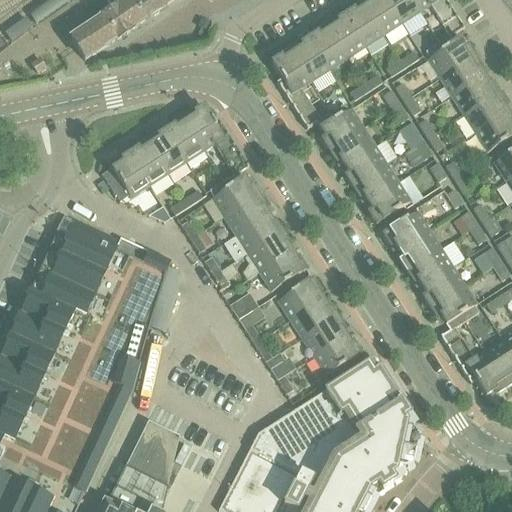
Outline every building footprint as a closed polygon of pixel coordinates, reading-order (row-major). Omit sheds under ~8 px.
[(146,22),(145,21),(133,1),(131,0),(119,8),(118,8),(101,19),(114,39),(116,42),(124,37),(133,31),(146,22)] [(133,0),(133,1),(145,21),(176,0),(133,0)] [(403,26),(386,0),(367,0),(363,3),(385,38),(403,26)] [(386,0),(403,26),(421,14),(412,0),(386,0)] [(445,52),(460,42),(456,36),(465,30),(445,0),(412,0),(421,14),(432,8),(451,39),(441,45),(445,52)] [(385,38),(363,3),(351,10),(353,14),(346,18),(367,49),(385,38)] [(367,49),(346,18),(340,22),(338,19),(326,26),(349,61),(367,49)] [(114,39),(101,19),(77,35),(71,39),(85,61),(116,42),(114,39)] [(317,37),(310,41),(330,72),(349,61),(326,26),(315,34),(317,37)] [(330,72),(310,41),(303,46),(301,42),(290,50),(312,84),(330,72)] [(445,52),(431,61),(429,62),(441,81),(475,59),(468,48),(465,50),(460,42),(445,52)] [(445,52),(441,45),(427,54),(431,61),(445,52)] [(312,84),(290,50),(278,57),(280,60),(273,65),(283,81),(278,84),(280,87),(308,131),(317,125),(321,131),(336,122),(332,115),(321,121),(302,90),(312,84)] [(415,54),(401,63),(406,71),(420,62),(415,54)] [(475,59),(441,81),(453,100),(484,80),(480,73),(483,71),(475,59)] [(33,78),(43,72),(37,62),(27,68),(33,78)] [(406,71),(401,63),(387,72),(392,80),(406,71)] [(379,77),(365,86),(370,94),(383,85),(379,77)] [(488,86),(484,80),(453,100),(464,118),(499,96),(491,84),(488,86)] [(370,94),(365,86),(351,95),(356,103),(370,94)] [(405,104),(413,100),(404,86),(396,90),(405,104)] [(393,112),(401,107),(392,93),(384,98),(393,112)] [(499,96),(464,118),(476,136),(507,116),(503,109),(506,107),(499,96)] [(413,100),(405,104),(414,118),(421,113),(413,100)] [(336,122),(350,113),(345,106),(332,115),(336,122)] [(401,107),(393,112),(402,126),(409,121),(401,107)] [(214,199),(244,180),(240,174),(249,168),(221,125),(219,121),(214,124),(204,109),(196,114),(194,111),(183,118),(205,153),(215,146),(234,177),(210,192),(214,199)] [(352,111),(350,113),(336,122),(321,131),(326,139),(323,141),(330,152),(364,130),(352,111)] [(511,122),(511,123),(507,116),(476,136),(488,155),(511,140),(511,122)] [(205,153),(183,118),(171,125),(173,128),(166,133),(186,164),(205,153)] [(428,141),(436,136),(427,122),(419,127),(428,141)] [(376,148),(364,130),(330,152),(337,164),(340,162),(345,169),(376,148)] [(416,149),(424,144),(415,130),(407,135),(416,149)] [(157,134),(146,141),(168,176),(186,164),(166,133),(159,137),(157,134)] [(436,136),(428,141),(437,155),(445,150),(436,136)] [(137,151),(130,156),(150,187),(168,176),(146,141),(135,148),(137,151)] [(433,158),(424,144),(416,149),(425,162),(433,158)] [(388,167),(376,148),(345,169),(349,175),(346,177),(353,189),(388,167)] [(507,185),(511,181),(511,154),(495,165),(507,185)] [(150,187),(130,156),(123,160),(121,157),(109,165),(112,170),(101,176),(120,203),(129,197),(131,199),(150,187)] [(455,183),(463,178),(454,164),(446,169),(455,183)] [(447,180),(438,166),(431,171),(439,185),(447,180)] [(388,167),(353,189),(360,200),(364,198),(368,205),(399,185),(388,167)] [(463,178),(455,183),(464,197),(472,192),(463,178)] [(244,180),(214,199),(212,200),(225,219),(259,197),(252,186),(249,188),(244,180)] [(399,185),(368,205),(372,212),(369,214),(377,226),(411,204),(399,185)] [(184,201),(188,209),(202,200),(198,192),(184,201)] [(464,206),(455,192),(447,197),(456,211),(464,206)] [(266,209),(259,197),(225,219),(236,238),(268,218),(263,211),(266,209)] [(188,209),(184,201),(170,210),(175,217),(188,209)] [(482,226),(490,221),(481,207),(473,212),(482,226)] [(399,253),(430,233),(418,214),(383,236),(391,248),(394,246),(399,253)] [(470,233),(478,228),(469,214),(461,219),(470,233)] [(0,511),(75,511),(131,393),(131,392),(150,330),(159,301),(170,265),(167,263),(164,262),(149,255),(120,241),(119,243),(75,222),(75,223),(64,217),(55,235),(56,236),(30,293),(0,356),(0,511)] [(268,218),(236,238),(248,256),(282,234),(275,222),(272,224),(268,218)] [(499,235),(490,221),(482,226),(491,239),(499,235)] [(190,241),(198,236),(189,222),(181,227),(190,241)] [(478,228),(470,233),(479,247),(487,242),(478,228)] [(430,233),(399,253),(403,260),(400,262),(407,273),(442,252),(430,233)] [(290,245),(282,234),(248,256),(259,274),(291,254),(286,247),(290,245)] [(198,236),(190,241),(199,255),(207,250),(198,236)] [(506,262),(511,257),(511,255),(504,243),(497,248),(506,262)] [(494,270),(501,265),(492,251),(485,256),(494,270)] [(453,270),(442,252),(407,273),(415,285),(418,283),(422,290),(453,270)] [(295,261),(291,254),(259,274),(272,293),(306,271),(298,259),(295,261)] [(214,278),(221,273),(212,259),(205,264),(214,278)] [(510,279),(501,265),(494,270),(502,284),(510,279)] [(465,288),(453,270),(422,290),(426,297),(423,299),(431,310),(465,288)] [(230,287),(221,273),(214,278),(222,291),(230,287)] [(290,322),(322,302),(317,296),(320,293),(313,281),(278,303),(290,322)] [(158,329),(173,332),(181,290),(166,287),(158,329)] [(477,307),(465,288),(431,310),(438,321),(441,319),(446,327),(461,318),(475,309),(477,307)] [(511,291),(500,299),(505,306),(511,301),(511,291)] [(505,306),(500,299),(486,308),(491,315),(505,306)] [(246,317),(237,302),(229,308),(238,322),(246,317)] [(322,302),(290,322),(302,341),(336,319),(329,307),(326,309),(322,302)] [(479,316),(475,309),(461,318),(465,324),(479,316)] [(461,318),(446,327),(450,333),(441,339),(468,382),(471,386),(476,383),(486,398),(494,394),(495,397),(507,390),(484,355),(474,362),(455,331),(465,324),(461,318)] [(336,319),(302,341),(314,359),(345,339),(341,332),(344,330),(336,319)] [(254,346),(261,341),(252,327),(245,332),(254,346)] [(511,337),(503,344),(511,357),(511,337)] [(349,346),(345,339),(314,359),(326,378),(360,356),(353,344),(349,346)] [(261,341),(254,346),(263,360),(270,355),(261,341)] [(511,357),(503,344),(484,355),(507,390),(511,386),(511,357)] [(284,362),(280,355),(265,364),(269,371),(284,362)] [(292,414),(404,472),(412,467),(417,441),(412,433),(414,426),(373,362),(325,393),(311,402),(292,414)] [(294,392),(285,377),(277,382),(286,397),(294,392)] [(404,472),(292,414),(257,436),(257,437),(373,498),(402,479),(404,472)] [(365,511),(373,498),(257,437),(242,466),(330,511),(365,511)] [(330,511),(242,466),(217,511),(330,511)] [(161,511),(167,489),(126,468),(125,468),(107,503),(103,501),(97,511),(161,511)] [(511,511),(491,490),(469,511),(511,511)]
